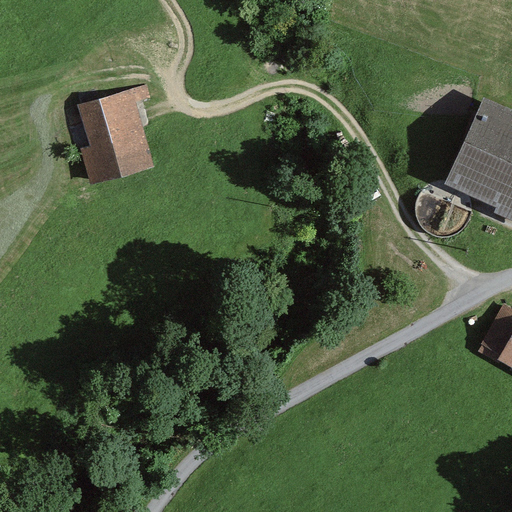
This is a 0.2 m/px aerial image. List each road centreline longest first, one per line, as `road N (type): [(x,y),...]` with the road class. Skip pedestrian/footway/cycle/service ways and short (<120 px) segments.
road 1 (track): [(154,511),(218,439),(511,275)]
road 2 (track): [(162,113),(295,98),(367,137),(412,238),(482,291)]
